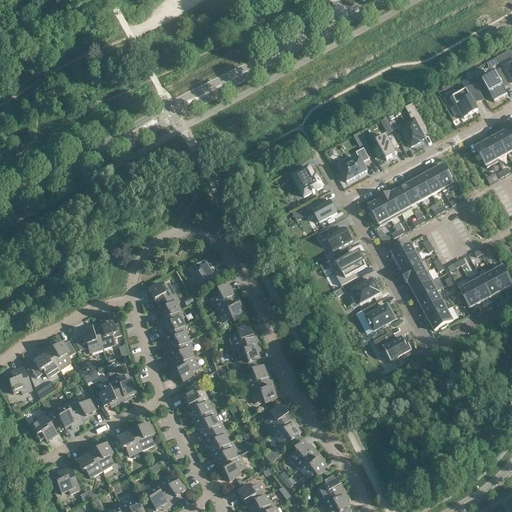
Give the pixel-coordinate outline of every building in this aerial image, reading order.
[(504,54),(496,58),(500,64),(507,60),(504,54)] [(495,75),(483,82),(494,103),(507,96),(503,88),(508,86),(500,70),(494,73),(495,75)] [(475,86),(452,99),(464,120),(478,112),(474,106),(483,101),(475,86)] [(413,123),(401,129),(406,139),(403,140),(408,148),(410,146),(411,148),(420,144),(419,143),(424,140),(422,138),(429,134),(419,116),(412,120),(413,123)] [(386,119),(381,122),(388,135),(393,132),(386,119)] [(496,135),(507,155),(511,152),(511,139),(508,131),(507,132),(504,133),(503,132),(496,135)] [(360,133),(354,137),(357,142),(363,139),(360,133)] [(487,143),(497,161),(507,155),(496,135),(490,139),(491,141),(487,143)] [(378,147),(373,150),(378,158),(383,156),(386,162),(397,156),(394,150),(399,147),(392,136),(387,138),(386,137),(376,143),(378,147)] [(476,149),(486,167),(497,161),(487,143),(476,149)] [(359,160),(340,171),(347,184),(367,173),(362,164),(369,160),(363,149),(356,154),(359,160)] [(442,191),(453,185),(443,167),(432,173),(442,191)] [(293,178),(304,198),(317,191),(318,192),(320,191),(319,190),(323,188),(316,177),(315,178),(309,168),(298,175),(295,169),(284,175),(287,181),(293,178)] [(421,177),(432,197),(442,191),(432,173),(428,175),(427,173),(421,177)] [(411,184),(421,202),(432,197),(421,177),(414,180),(415,182),(411,184)] [(401,190),(411,208),(421,202),(411,184),(401,190)] [(390,196),(400,214),(411,208),(401,190),(391,195),(390,196)] [(380,201),(390,220),(400,214),(390,196),(391,195),(390,194),(378,200),(379,202),(380,201)] [(313,212),(319,225),(337,215),(330,203),(326,205),(323,200),(312,206),(315,211),(313,212)] [(368,207),(378,226),(390,220),(380,201),(379,202),(368,207)] [(329,230),(319,235),(322,242),(326,240),(333,252),(352,242),(345,229),(333,235),(329,230)] [(381,231),(377,233),(379,237),(381,241),(384,246),(390,243),(387,238),(386,239),(384,234),(383,235),(381,231)] [(416,255),(410,244),(392,254),(398,265),(416,255)] [(359,255),(333,268),(336,273),(334,274),(341,287),(357,279),(355,275),(366,269),(359,255)] [(403,274),(421,264),(416,255),(398,265),(402,274),(403,274)] [(324,257),(317,261),(320,266),(327,262),(324,257)] [(196,266),(200,271),(195,275),(199,281),(196,283),(202,292),(222,278),(215,267),(212,269),(209,265),(210,264),(207,260),(196,266)] [(320,267),(323,272),(329,269),(326,263),(320,267)] [(408,284),(426,274),(421,264),(403,274),(402,274),(401,274),(407,285),(408,284)] [(511,286),(511,284),(503,268),(492,274),(502,292),(511,286)] [(413,293),(431,283),(426,274),(408,284),(413,293)] [(481,280),(491,298),(502,292),(492,274),(481,280)] [(481,280),(471,285),(481,304),(491,298),(481,280)] [(359,282),(348,288),(351,294),(353,293),(360,306),(380,295),(380,296),(381,295),(381,294),(380,294),(378,290),(376,286),(374,282),(373,281),(372,281),(373,282),(362,287),(359,282)] [(418,303),(437,293),(431,283),(413,293),(418,303)] [(150,302),(153,309),(175,297),(168,285),(160,289),(159,286),(158,286),(149,292),(148,292),(153,301),(150,302)] [(468,307),(470,310),(481,304),(471,285),(460,291),(462,296),(465,302),(468,307)] [(210,300),(217,312),(240,300),(234,290),(230,292),(227,287),(216,293),(218,296),(210,300)] [(194,289),(190,291),(196,299),(200,297),(197,292),(196,292),(194,289)] [(341,290),(334,294),(337,299),(343,295),(341,290)] [(423,312),(442,302),(437,293),(418,303),(423,312)] [(179,304),(175,297),(153,309),(157,315),(158,314),(162,321),(157,324),(158,324),(179,312),(176,306),(179,304)] [(245,309),(240,300),(217,312),(223,324),(231,320),(233,323),(244,317),(241,312),(245,309)] [(429,322),(447,312),(442,302),(423,312),(429,322)] [(375,305),(363,312),(369,324),(368,325),(370,328),(371,328),(374,333),(395,321),(387,307),(379,312),(375,305)] [(183,319),(179,312),(158,324),(161,330),(163,330),(167,337),(162,339),(162,340),(184,328),(180,321),(183,319)] [(448,327),(447,325),(453,322),(447,312),(429,322),(434,332),(440,329),(441,331),(448,327)] [(105,322),(94,326),(102,350),(115,346),(113,339),(121,337),(118,325),(113,326),(112,325),(106,327),(105,322)] [(102,350),(94,326),(84,329),(85,333),(79,335),(81,339),(74,341),(79,352),(88,350),(89,354),(102,350)] [(188,335),(184,328),(162,340),(165,346),(167,345),(171,352),(166,355),(188,343),(185,337),(188,335)] [(229,338),(233,351),(258,343),(254,332),(250,334),(248,328),(236,332),(238,335),(229,338)] [(390,334),(374,343),(380,353),(384,351),(391,363),(401,357),(402,360),(411,355),(410,353),(412,352),(407,343),(405,344),(402,339),(395,343),(390,334)] [(68,343),(63,346),(62,344),(57,348),(54,344),(45,350),(59,372),(70,364),(67,359),(75,354),(68,343)] [(192,350),(188,343),(166,355),(170,361),(171,360),(175,367),(171,370),(193,358),(189,352),(192,350)] [(261,353),(258,343),(233,351),(237,364),(246,361),(247,365),(248,364),(259,361),(257,355),(261,353)] [(59,372),(45,350),(36,356),(38,360),(33,363),(35,366),(30,369),(36,379),(44,374),(47,379),(59,372)] [(199,370),(193,358),(171,370),(174,377),(178,375),(182,384),(193,378),(191,375),(199,370)] [(252,376),(244,380),(249,393),(273,383),(269,372),(265,374),(261,365),(249,369),(252,376)] [(12,377),(0,381),(0,390),(0,392),(10,388),(13,395),(20,393),(22,396),(31,392),(22,369),(10,374),(12,377)] [(228,374),(222,376),(225,384),(230,381),(228,374)] [(123,377),(111,382),(121,406),(131,401),(129,397),(135,395),(130,383),(127,385),(123,377)] [(121,406),(111,382),(98,387),(102,396),(98,397),(103,408),(112,404),(114,409),(121,406)] [(278,393),(273,383),(249,393),(255,405),(263,402),(264,405),(275,400),(273,395),(278,393)] [(39,388),(35,390),(39,396),(38,396),(40,399),(47,395),(45,392),(43,393),(39,388)] [(184,408),(187,415),(209,403),(202,391),(194,395),(193,392),(182,398),(187,407),(184,408)] [(81,397),(69,404),(82,426),(89,422),(86,418),(95,413),(89,403),(86,405),(81,397)] [(209,403),(187,415),(188,415),(189,415),(193,422),(192,423),(195,429),(217,417),(213,409),(209,411),(206,405),(209,403)] [(82,426),(69,404),(57,410),(62,418),(59,420),(65,431),(70,428),(72,432),(82,426)] [(18,406),(12,409),(15,416),(21,413),(18,406)] [(264,423),(272,434),(293,419),(287,410),(283,412),(279,408),(269,415),(271,418),(264,423)] [(217,417),(195,429),(197,428),(201,435),(199,436),(202,442),(224,430),(221,424),(227,420),(223,413),(217,417)] [(241,414),(235,417),(238,423),(245,420),(241,414)] [(43,415),(35,421),(37,424),(30,428),(40,443),(44,440),(46,443),(57,436),(43,415)] [(249,419),(244,422),(247,427),(252,424),(249,419)] [(300,428),(293,419),(272,434),(280,445),(288,440),(290,443),(299,436),(296,431),(300,428)] [(140,424),(130,429),(141,452),(154,447),(150,438),(153,437),(148,426),(142,428),(140,424)] [(141,452),(130,429),(120,433),(122,437),(117,440),(122,451),(125,450),(129,458),(141,452)] [(228,437),(224,430),(202,442),(206,448),(207,448),(211,455),(210,456),(232,444),(228,445),(225,439),(228,437)] [(236,451),(232,444),(210,456),(213,462),(215,461),(219,468),(217,469),(218,470),(239,458),(239,457),(236,459),(233,453),(236,451)] [(289,460),(298,471),(318,453),(310,445),(307,448),(302,444),(293,452),(296,454),(289,460)] [(98,445),(88,450),(101,473),(113,466),(109,458),(112,456),(106,446),(100,449),(98,445)] [(101,473),(88,450),(79,456),(81,460),(76,463),(82,474),(85,472),(90,480),(101,473)] [(325,461),(318,453),(298,471),(308,481),(314,475),(317,477),(326,469),(322,465),(325,461)] [(246,470),(239,458),(218,470),(221,476),(224,474),(229,483),(240,477),(238,474),(246,470)] [(69,469),(62,472),(57,474),(59,478),(54,480),(61,496),(68,492),(70,496),(79,491),(69,469)] [(284,473),(278,478),(283,484),(289,479),(284,473)] [(170,477),(158,485),(172,506),(182,500),(179,496),(184,493),(178,483),(175,485),(170,477)] [(315,491),(322,503),(345,491),(339,481),(335,483),(332,478),(322,484),(323,487),(315,491)] [(289,481),(284,485),(288,490),(293,486),(289,481)] [(163,511),(172,506),(158,485),(147,492),(152,500),(149,502),(155,511),(160,509),(162,511),(163,511)] [(239,504),(242,510),(264,498),(257,486),(249,491),(248,488),(237,493),(242,502),(239,504)] [(118,487),(112,490),(115,497),(121,494),(118,487)] [(350,501),(345,491),(322,503),(326,511),(341,511),(349,508),(346,503),(350,501)] [(85,494),(80,497),(83,504),(88,501),(85,494)] [(287,494),(282,497),(287,504),(292,501),(287,494)] [(300,495),(295,499),(299,504),(304,500),(300,495)] [(268,505),(264,498),(242,510),(243,511),(247,508),(249,511),(271,511),(275,510),(271,503),(268,505)] [(132,500),(120,506),(122,511),(141,511),(139,507),(136,508),(132,500)] [(98,501),(94,503),(98,511),(102,509),(98,501)]
